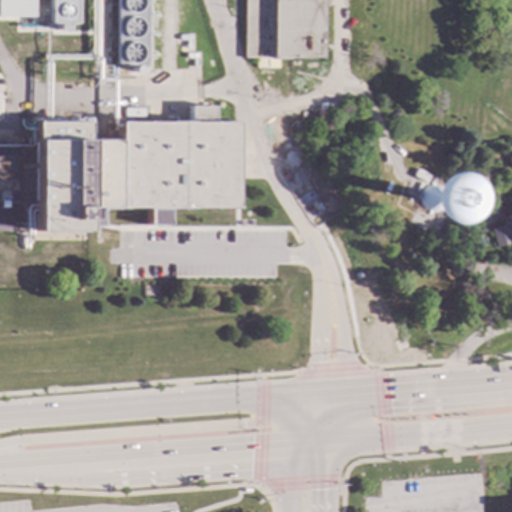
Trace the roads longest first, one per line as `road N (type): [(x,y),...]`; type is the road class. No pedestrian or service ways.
road 1 (primary): [(0,445),(296,420),(328,395)]
road 2 (primary): [(328,395),(0,417)]
road 3 (primary): [(0,467),(315,448)]
road 4 (primary): [(315,448),(511,427)]
road 5 (primary): [(511,381),(328,395)]
